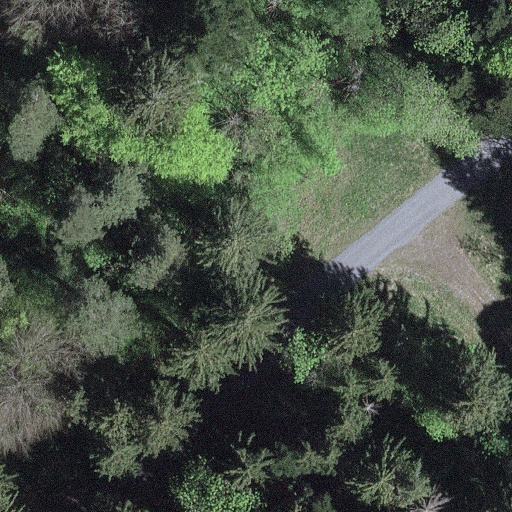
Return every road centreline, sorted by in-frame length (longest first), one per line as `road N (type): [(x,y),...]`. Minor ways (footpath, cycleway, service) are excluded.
road 1 (track): [(67,511),(511,138)]
road 2 (track): [(399,230),(511,339)]
